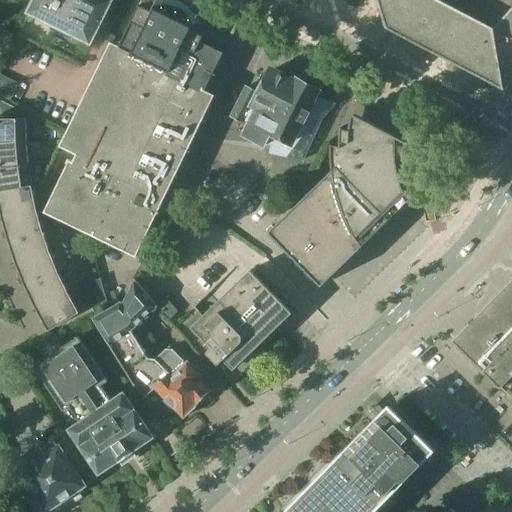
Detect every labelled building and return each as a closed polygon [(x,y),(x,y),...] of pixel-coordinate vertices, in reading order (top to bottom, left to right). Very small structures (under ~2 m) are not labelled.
[(33,0),(27,15),(92,47),(114,0),(33,0)] [(511,0),(377,0),(383,17),(386,26),(387,28),(389,29),(405,38),(407,39),(433,52),(435,53),(460,67),(462,68),(488,81),(490,82),(505,90),(511,82),(511,0)] [(140,5),(120,46),(111,42),(61,147),(77,155),(73,162),(70,160),(45,212),(137,257),(216,95),(206,90),(217,67),(220,68),(226,55),(224,53),(224,52),(202,41),(204,36),(140,5)] [(316,95),(318,91),(298,81),(297,83),(271,70),(259,94),(246,88),(232,116),(250,126),(246,134),(274,147),(272,154),(304,161),(321,125),(316,123),(333,103),(316,95)] [(0,98),(7,103),(17,83),(0,74),(0,98)] [(0,100),(0,113),(16,114),(16,109),(0,100)] [(286,216),(270,232),(322,286),(324,284),(385,225),(391,220),(386,215),(400,201),(407,195),(405,191),(404,188),(403,184),(402,181),(401,177),(400,174),(399,170),(398,160),(397,153),(397,147),(397,138),(398,137),(353,113),(352,119),(351,125),(351,131),(343,128),(344,127),(342,127),(342,134),(341,145),(334,144),(333,144),(333,163),(334,170),(286,216)] [(5,120),(0,119),(0,144),(27,143),(27,120),(5,120)] [(27,143),(0,144),(0,168),(29,165),(27,143)] [(29,165),(0,168),(0,193),(32,187),(29,166),(29,165)] [(32,187),(0,193),(0,203),(3,218),(37,209),(33,187),(32,187)] [(37,209),(3,218),(9,241),(43,231),(37,209)] [(43,231),(9,241),(17,264),(50,252),(43,231)] [(50,252),(17,264),(26,287),(59,272),(50,252)] [(234,370),(276,329),(293,313),(251,270),(193,327),(213,348),(208,352),(219,364),(224,359),(234,370)] [(68,293),(59,272),(26,287),(37,309),(68,293)] [(82,288),(96,314),(110,307),(101,278),(82,288)] [(154,302),(135,279),(122,304),(121,302),(92,317),(114,352),(121,363),(133,382),(148,398),(158,389),(184,417),(212,391),(200,379),(203,376),(189,362),(187,364),(170,346),(156,359),(148,358),(132,332),(157,308),(158,307),(154,302)] [(511,280),(453,341),(501,388),(508,382),(511,385),(511,280)] [(80,313),(68,293),(37,309),(50,331),(80,313)] [(154,302),(158,307),(157,308),(169,321),(179,312),(164,297),(154,302)] [(123,392),(111,399),(102,386),(108,381),(78,337),(33,367),(64,412),(70,408),(79,421),(68,429),(99,475),(154,438),(123,392)] [(435,451),(389,406),(375,420),(284,511),(389,511),(402,499),(395,491),(434,451),(435,451)] [(27,469),(23,472),(37,493),(32,497),(28,502),(35,511),(42,511),(47,508),(48,510),(67,497),(72,499),(73,499),(82,493),(82,492),(82,487),(85,485),(59,447),(55,441),(41,451),(23,463),(27,469)]
